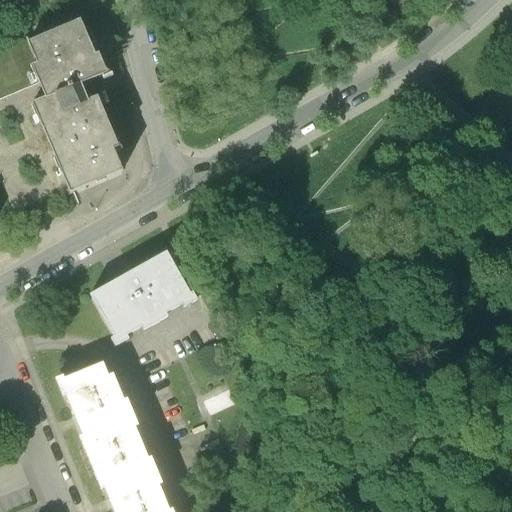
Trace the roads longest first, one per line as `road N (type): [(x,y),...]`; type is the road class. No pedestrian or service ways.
road 1 (tertiary): [(178,190),(410,62),(481,0)]
road 2 (tertiary): [(0,290),(178,190)]
road 3 (residential): [(178,190),(129,0)]
road 4 (residential): [(0,357),(64,511)]
